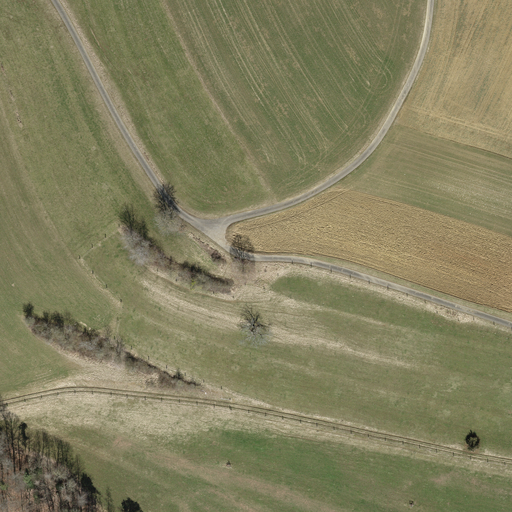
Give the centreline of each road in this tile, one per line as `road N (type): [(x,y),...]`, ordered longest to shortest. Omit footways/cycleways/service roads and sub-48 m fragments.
road 1 (unclassified): [(54,0),(165,194),(235,254),(352,273),(511,327)]
road 2 (track): [(511,463),(250,409),(86,390),(0,401)]
road 3 (track): [(433,0),(409,89),(377,145),(309,198),(228,220),(212,232)]
